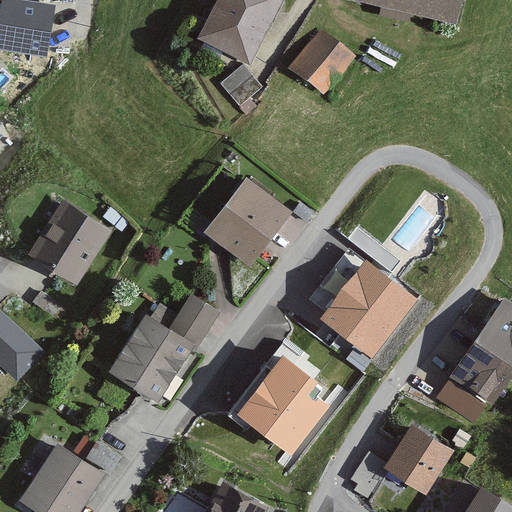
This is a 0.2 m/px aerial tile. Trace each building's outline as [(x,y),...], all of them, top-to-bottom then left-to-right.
[(288,6),(277,0),(208,0),(187,36),(248,73),(288,6)] [(462,0),(330,0),(329,4),(457,31),(462,0)] [(53,3),(0,2),(0,44),(53,45),(53,3)] [(355,59),(319,31),(286,72),(322,101),(355,59)] [(294,217),(245,180),(203,233),(252,271),(294,217)] [(104,234),(56,200),(20,251),(68,285),(104,234)] [(372,245),(321,300),(374,349),(425,294),(372,245)] [(164,337),(140,320),(106,370),(156,404),(218,313),(192,296),(164,337)] [(511,308),(504,303),(449,378),(491,409),(511,380),(511,308)] [(0,359),(21,377),(44,348),(0,312),(0,359)] [(311,376),(323,359),(284,330),(230,402),(293,449),(335,393),(311,376)] [(456,458),(415,427),(383,470),(423,501),(456,458)] [(77,511),(101,477),(57,447),(16,506),(24,511),(77,511)] [(264,511),(267,507),(221,481),(204,511),(264,511)] [(511,511),(511,509),(481,488),(464,511),(511,511)]
